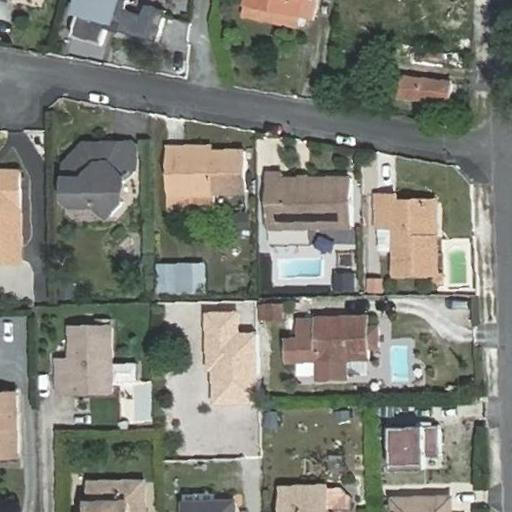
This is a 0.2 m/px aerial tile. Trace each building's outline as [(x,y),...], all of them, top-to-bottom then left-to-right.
[(85,0),(72,47),(101,55),(106,38),(109,30),(120,33),(118,41),(157,52),(166,21),(146,15),(142,26),(126,21),(129,10),(117,7),(118,0),(85,0)] [(247,0),(244,17),(300,28),(302,15),(315,17),(318,0),(247,0)] [(120,33),(109,30),(106,38),(118,41),(120,33)] [(453,81),(402,75),(400,97),(450,103),(453,81)] [(134,142),(87,144),(67,163),(69,201),(76,207),(99,207),(112,217),(125,203),(118,195),(138,169),(139,146),(134,142)] [(185,145),(169,145),(170,196),(218,194),(249,193),(248,149),(214,149),(185,150),(185,145)] [(0,171),(0,262),(24,262),(22,171),(0,171)] [(284,171),(268,171),(270,229),(354,228),(353,176),(285,177),(284,171)] [(218,194),(170,196),(170,212),(218,211),(218,194)] [(432,235),(431,200),(398,200),(399,195),(378,195),(378,228),(396,227),(397,276),(440,275),(439,234),(432,235)] [(438,200),(431,200),(432,235),(439,234),(438,200)] [(206,264),(176,265),(177,294),(207,293),(206,264)] [(369,328),(369,317),(319,318),(320,339),(302,339),(290,340),(290,360),(320,359),(321,378),(349,378),(348,359),(370,358),(370,347),(380,347),(379,327),(369,328)] [(301,319),(302,339),(320,339),(319,318),(301,319)] [(115,392),(114,326),(72,327),(72,359),(59,359),(59,391),(115,392)] [(246,366),(246,341),(233,341),(210,341),(211,365),(246,366)] [(0,394),(0,448),(4,449),(4,456),(21,456),(19,394),(0,394)] [(420,427),(392,428),(394,469),(422,467),(420,427)] [(147,511),(146,481),(91,483),(92,511),(147,511)] [(356,511),(357,511),(351,511),(328,511),(328,486),(291,487),(292,502),(286,502),(285,511),(356,511)] [(236,511),(236,501),(207,502),(206,494),(188,494),(188,502),(186,502),(186,511),(236,511)] [(452,511),(452,497),(396,499),(396,511),(452,511)]
